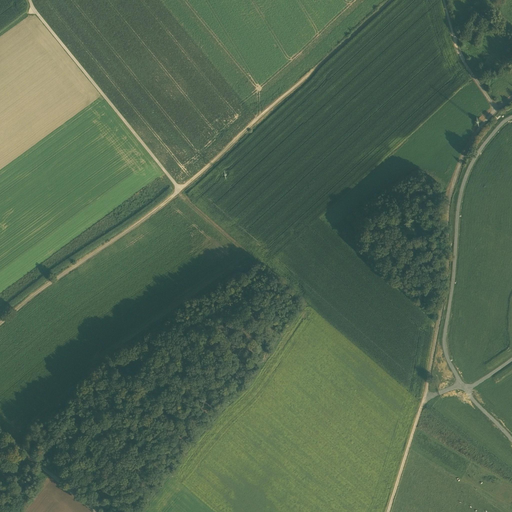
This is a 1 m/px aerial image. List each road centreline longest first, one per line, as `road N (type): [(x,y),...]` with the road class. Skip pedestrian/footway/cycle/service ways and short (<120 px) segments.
road 1 (track): [(391,0),(180,190),(0,321)]
road 2 (track): [(495,110),(456,167),(422,402),(388,511)]
road 3 (track): [(30,0),(180,190)]
road 4 (track): [(0,431),(95,511)]
road 5 (track): [(495,110),(458,54),(442,0)]
